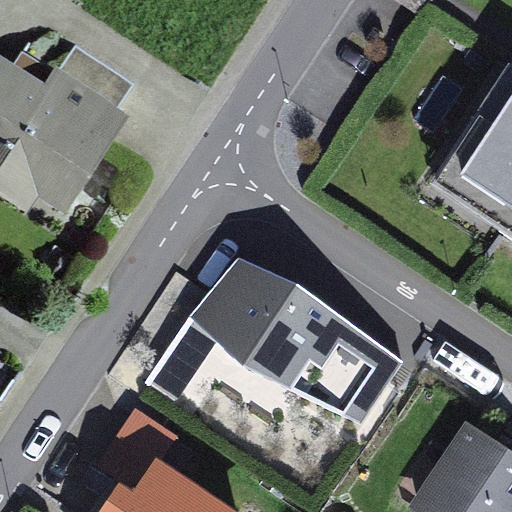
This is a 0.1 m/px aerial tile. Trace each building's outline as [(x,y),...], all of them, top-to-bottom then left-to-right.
[(434,2),(431,0),(391,0),(422,20),(434,2)] [(3,164),(64,204),(122,116),(116,113),(135,84),(76,46),(57,73),(46,90),(48,91),(1,162),(3,164)] [(46,90),(57,73),(22,50),(11,67),(46,90)] [(1,162),(48,91),(46,90),(11,67),(0,59),(0,167),(3,164),(1,162)] [(511,72),(510,71),(443,171),(511,216),(500,234),(511,241),(511,72)] [(500,234),(511,216),(443,171),(432,189),(500,234)] [(298,290),(239,262),(190,320),(244,371),(361,427),(403,365),(298,290)] [(105,473),(129,489),(140,496),(157,471),(173,447),(137,424),(105,473)] [(511,511),(511,465),(470,437),(420,511),(421,511),(511,511)] [(218,511),(157,471),(140,496),(129,511),(121,511),(116,508),(113,506),(108,511),(218,511)] [(116,508),(121,511),(129,511),(140,496),(129,489),(116,508)]
